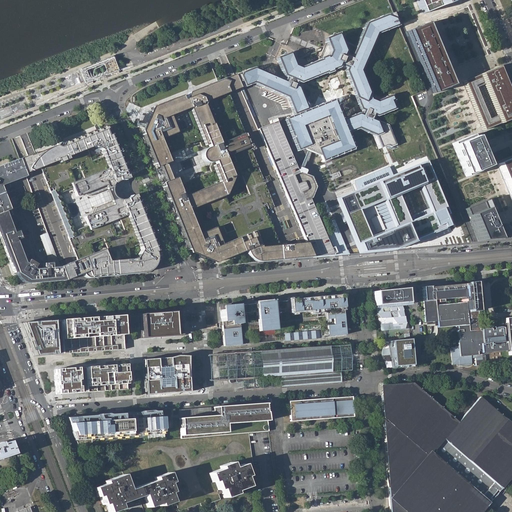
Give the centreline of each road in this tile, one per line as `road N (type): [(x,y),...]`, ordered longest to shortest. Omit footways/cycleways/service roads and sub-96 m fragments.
road 1 (residential): [(366,382),(45,411)]
road 2 (residential): [(113,94),(335,0)]
road 3 (primary): [(6,308),(170,297),(181,286)]
road 4 (primary): [(181,286),(2,295)]
road 5 (primary): [(352,260),(192,275),(181,286)]
road 6 (primary): [(181,286),(200,294),(353,280)]
road 7 (primary): [(511,249),(352,260)]
road 8 (primary): [(364,279),(511,261)]
road 9 (residential): [(511,391),(441,374),(366,382)]
road 10 (residential): [(371,506),(381,501),(381,489),(374,395),(366,382)]
road 11 (residential): [(366,382),(371,506)]
